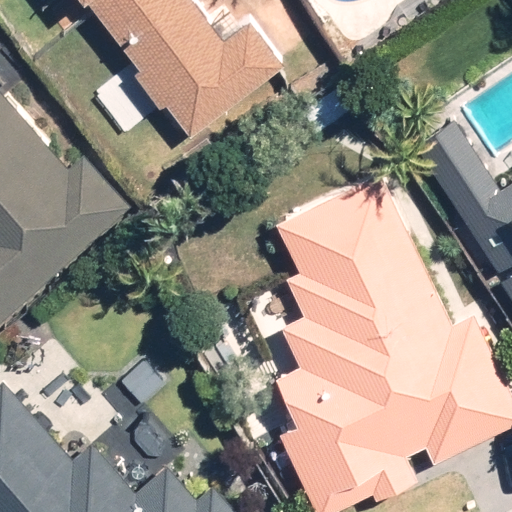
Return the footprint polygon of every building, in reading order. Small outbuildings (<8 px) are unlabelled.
[(115,0),(193,123),(296,59),(258,0),(115,0)] [(80,155),(0,67),(0,324),(140,198),(91,145),(80,155)] [(470,111),(435,133),(511,257),(511,177),(511,178),(470,111)] [(463,314),(392,157),(287,204),(310,255),(294,262),(314,304),(267,325),(301,401),(285,408),(331,511),(425,468),(415,446),(436,437),(441,447),(511,415),(511,364),(485,305),(463,314)] [(211,481),(182,451),(153,478),(105,427),(86,445),(15,368),(0,380),(0,511),(261,511),(223,470),(211,481)]
